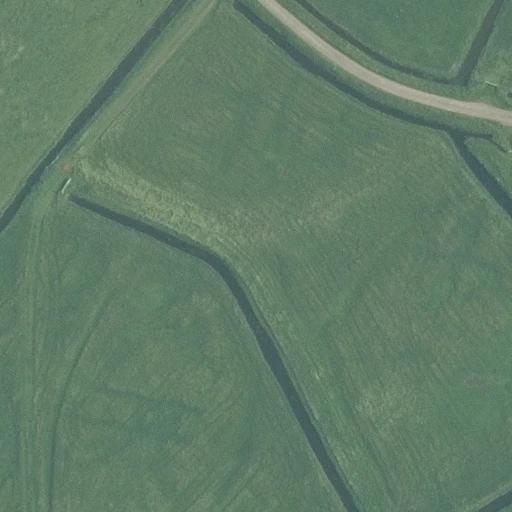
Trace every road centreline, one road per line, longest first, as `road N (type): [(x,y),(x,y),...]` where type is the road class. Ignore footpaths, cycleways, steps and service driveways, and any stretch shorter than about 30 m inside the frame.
road 1 (track): [(27,511),(32,197),(204,0)]
road 2 (residential): [(511,116),(416,96),(342,66),(265,0)]
